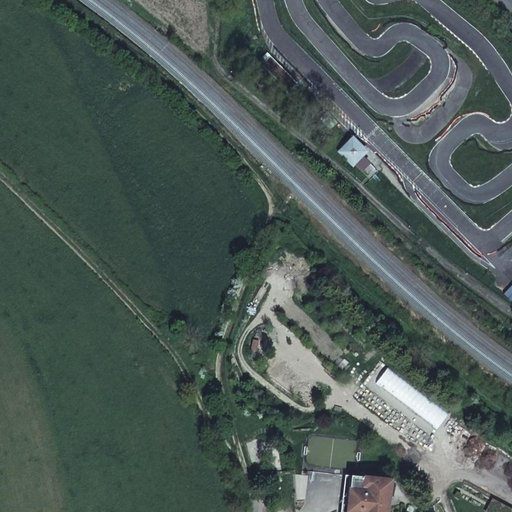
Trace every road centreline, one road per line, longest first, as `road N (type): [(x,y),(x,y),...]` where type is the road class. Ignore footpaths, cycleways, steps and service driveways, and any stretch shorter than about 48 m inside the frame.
road 1 (track): [(511,411),(272,210),(258,180),(207,120),(46,0)]
road 2 (track): [(240,453),(181,352),(0,169)]
road 3 (track): [(258,511),(217,371),(272,210)]
